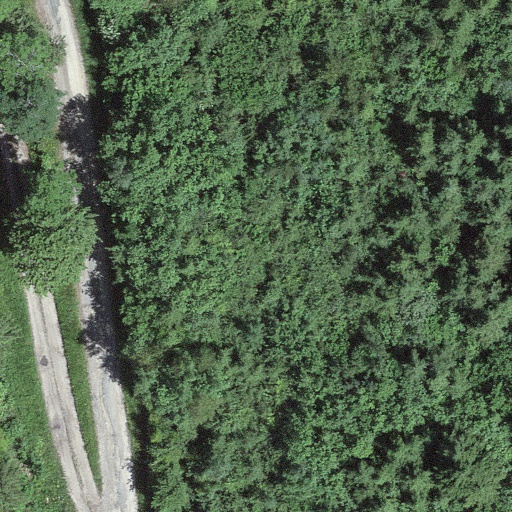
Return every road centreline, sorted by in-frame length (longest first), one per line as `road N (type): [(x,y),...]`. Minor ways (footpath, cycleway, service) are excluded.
road 1 (track): [(123,511),(68,48),(51,0)]
road 2 (track): [(0,98),(74,445),(97,511)]
